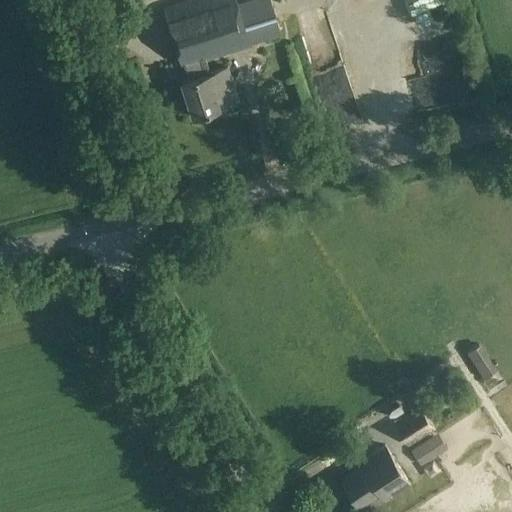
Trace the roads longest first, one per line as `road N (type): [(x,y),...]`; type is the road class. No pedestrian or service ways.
road 1 (unclassified): [(102,229),(511,125)]
road 2 (tertiary): [(269,511),(129,294),(102,229)]
road 3 (track): [(143,218),(76,0)]
